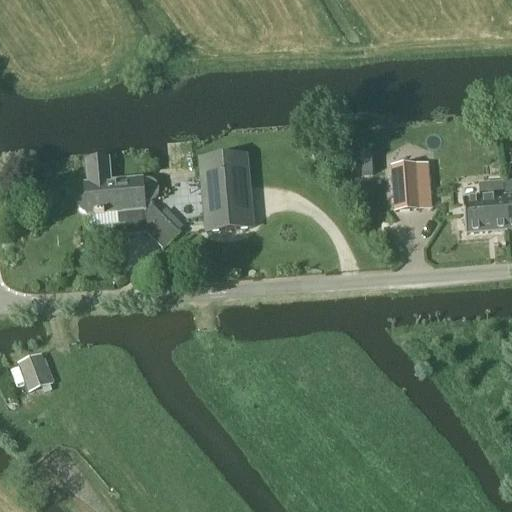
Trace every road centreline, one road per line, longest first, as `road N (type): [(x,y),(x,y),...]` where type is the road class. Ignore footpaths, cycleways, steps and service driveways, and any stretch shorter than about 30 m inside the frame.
road 1 (unclassified): [(0,312),(511,272)]
road 2 (track): [(245,63),(511,40)]
